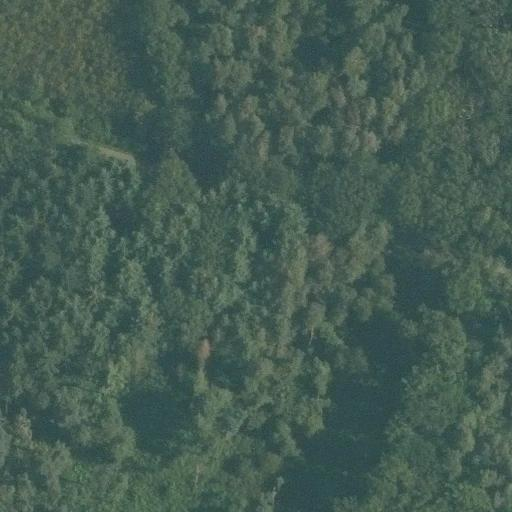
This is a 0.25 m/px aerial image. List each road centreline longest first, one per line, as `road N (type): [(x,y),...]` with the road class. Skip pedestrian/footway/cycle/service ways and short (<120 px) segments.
road 1 (unclassified): [(0,115),(511,257)]
road 2 (track): [(365,511),(465,242)]
road 3 (track): [(481,0),(395,223)]
road 4 (track): [(244,0),(194,169)]
